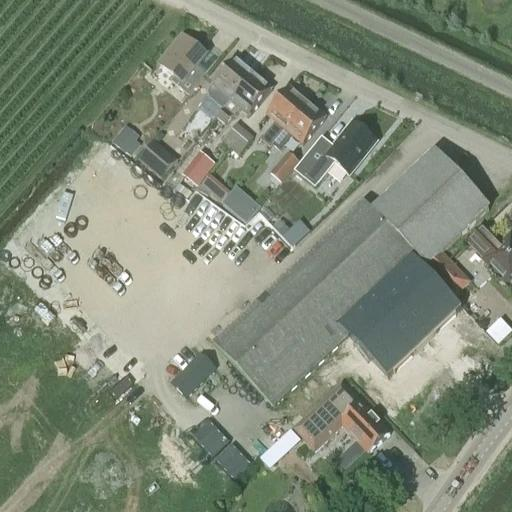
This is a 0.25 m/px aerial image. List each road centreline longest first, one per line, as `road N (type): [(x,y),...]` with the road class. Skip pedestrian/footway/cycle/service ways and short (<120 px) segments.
road 1 (unclassified): [(511,160),(188,0)]
road 2 (unclassified): [(511,88),(325,0)]
road 3 (tertiary): [(437,511),(511,410)]
